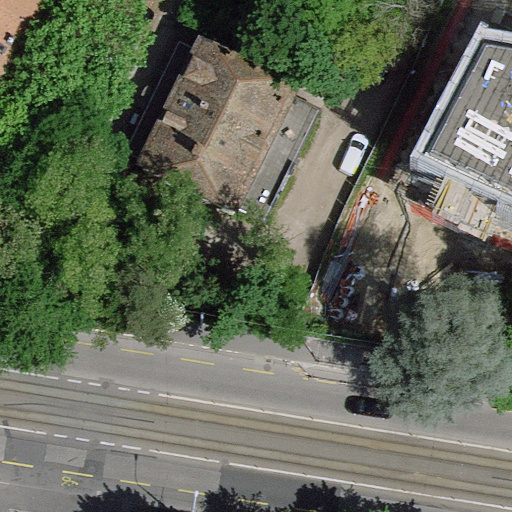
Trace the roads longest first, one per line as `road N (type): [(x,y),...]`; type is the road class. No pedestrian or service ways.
road 1 (secondary): [(511,428),(106,362)]
road 2 (secondary): [(85,462),(393,511)]
